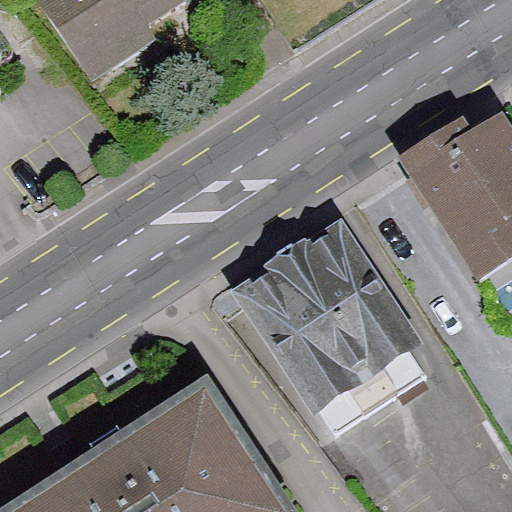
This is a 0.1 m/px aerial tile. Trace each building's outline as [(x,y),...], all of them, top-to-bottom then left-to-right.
[(183,0),(37,0),(34,3),(97,100),(204,31),(183,0)] [(0,66),(0,100),(16,89),(0,66)] [(511,133),(498,111),(403,171),(490,309),(511,295),(511,133)] [(343,235),(236,302),(323,441),(430,374),(343,235)] [(291,511),(210,385),(7,511),(291,511)]
